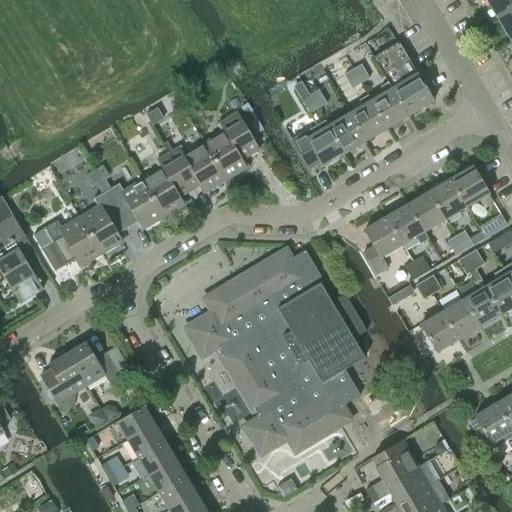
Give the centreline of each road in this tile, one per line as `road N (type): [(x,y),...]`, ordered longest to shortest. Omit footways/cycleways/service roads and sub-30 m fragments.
road 1 (residential): [(126,305),(131,275),(229,217),(312,213),(485,111)]
road 2 (residential): [(247,511),(126,305)]
road 3 (residential): [(0,353),(99,293),(126,305)]
road 4 (residential): [(485,111),(420,0)]
